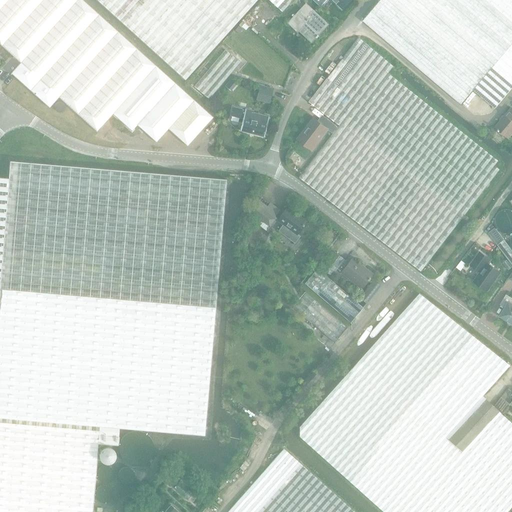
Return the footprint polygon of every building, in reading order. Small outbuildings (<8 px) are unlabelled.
[(0,0),(0,45),(21,64),(11,74),(50,109),(59,99),(97,133),(112,116),(131,133),(136,127),(155,144),(167,130),(186,148),(213,116),(137,48),(82,0),(0,0)] [(97,0),(185,79),(256,0),(97,0)] [(268,0),(282,12),(292,0),(268,0)] [(332,0),(342,9),(349,0),(332,0)] [(511,0),(378,0),(362,19),(462,104),(474,89),(496,108),(511,88),(511,0)] [(312,42),(328,24),(312,9),(302,20),(297,15),(289,24),(298,32),(299,31),(312,42)] [(462,131),(402,84),(387,72),(393,65),(360,37),(310,102),(339,124),(341,125),(301,177),(319,192),(422,271),(500,169),(495,165),(499,161),(462,131)] [(225,50),(194,87),(209,99),(240,62),(225,50)] [(270,102),(273,88),(261,85),(257,99),(270,102)] [(245,108),(245,109),(233,106),(231,115),(243,118),(240,130),(264,136),(269,116),(253,112),(253,110),(245,108)] [(511,108),(511,109),(496,127),(509,137),(511,133),(511,108)] [(299,139),(314,151),(315,150),(314,150),(330,129),(334,133),(339,126),(328,119),(324,124),(316,118),(300,139),(299,139)] [(0,511),(91,511),(98,444),(118,445),(119,428),(205,436),(217,289),(227,179),(61,165),(10,161),(8,178),(0,177),(0,511)] [(267,229),(275,218),(259,206),(250,217),(267,229)] [(278,220),(284,224),(278,231),(295,244),(300,236),(297,234),(307,222),(299,216),(300,215),(288,207),(278,220)] [(509,231),(511,223),(511,211),(500,207),(493,224),(509,231)] [(489,233),(498,245),(504,240),(495,229),(489,233)] [(511,250),(504,240),(497,245),(511,264),(511,250)] [(480,252),(473,262),(479,265),(476,269),(481,272),(474,282),(487,291),(500,272),(488,263),(490,259),(480,252)] [(331,275),(343,259),(336,253),(323,269),(331,275)] [(362,288),(373,274),(353,259),(349,263),(345,260),(336,272),(340,275),(342,273),(362,288)] [(511,267),(511,266),(507,260),(503,263),(508,270),(511,267)] [(466,264),(461,261),(456,267),(461,271),(466,264)] [(363,308),(317,269),(304,284),(350,323),(363,308)] [(369,304),(382,287),(374,281),(361,298),(369,304)] [(305,292),(293,307),(334,342),(347,328),(305,292)] [(511,423),(502,414),(499,412),(462,452),(448,440),(486,399),(482,396),(510,365),(471,335),(419,294),(365,354),(300,427),(299,437),(384,511),(506,511),(511,506),(511,423)] [(511,298),(506,295),(501,304),(506,308),(501,316),(509,321),(511,322),(511,298)] [(495,404),(502,409),(508,402),(501,397),(495,404)] [(486,399),(448,440),(462,452),(499,412),(494,407),(486,399)] [(228,511),(354,511),(284,450),(236,503),(228,511)] [(165,480),(164,482),(170,487),(176,480),(170,475),(165,480)] [(180,482),(174,489),(187,500),(193,494),(180,482)]
